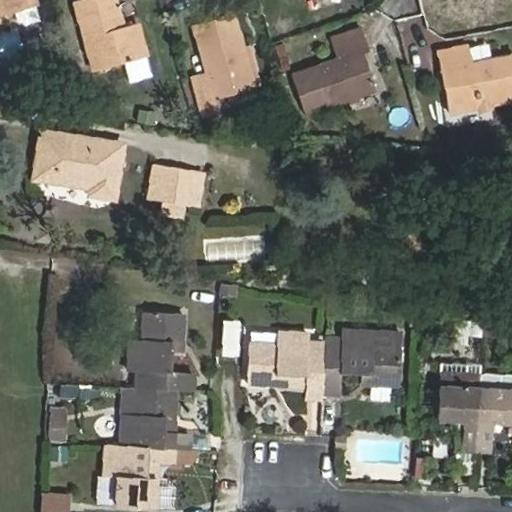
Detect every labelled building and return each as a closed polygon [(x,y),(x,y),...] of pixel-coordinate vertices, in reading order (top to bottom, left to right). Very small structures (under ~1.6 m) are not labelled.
[(0,0),(0,2),(4,15),(35,5),(33,0),(0,0)] [(114,0),(85,0),(75,3),(93,70),(146,56),(137,22),(122,26),(114,0)] [(233,15),(194,27),(208,74),(193,78),(204,114),(217,110),(213,96),(258,83),(247,47),(243,49),(233,15)] [(363,53),(369,51),(361,28),(330,39),(337,59),(291,75),(305,114),(376,88),(363,53)] [(468,45),(437,51),(449,111),(511,98),(511,55),(472,63),(468,45)] [(122,144),(41,131),(34,178),(90,186),(89,193),(114,197),(122,144)] [(155,167),(150,197),(159,198),(181,201),(186,202),(191,172),(155,167)] [(159,198),(157,213),(179,216),(181,201),(159,198)] [(182,313),(144,311),(142,339),(130,338),(128,371),(137,371),(136,387),(175,389),(193,390),(194,374),(170,373),(172,341),(181,341),(182,313)] [(372,373),(372,382),(399,384),(401,345),(374,344),(374,331),(341,330),(341,338),(325,337),(323,393),(340,394),(341,372),(372,373)] [(325,337),(317,337),(317,342),(309,342),(310,334),(276,332),(276,344),(248,343),(246,382),(274,383),(275,374),(307,375),(306,397),(323,398),(323,393),(325,337)] [(476,450),(479,372),(467,371),(467,364),(440,363),(437,418),(463,419),(461,449),(476,450)] [(511,373),(479,372),(476,450),(490,450),(492,421),(511,421),(511,373)] [(136,387),(135,414),(122,413),(121,445),(174,448),(189,449),(190,433),(173,432),(164,431),(165,415),(174,416),(175,389),(136,387)] [(65,411),(50,411),(48,437),(63,438),(65,411)] [(174,416),(165,415),(164,431),(173,432),(174,416)] [(345,437),(335,437),(345,447),(345,437)] [(121,445),(106,444),(104,475),(117,476),(116,505),(155,507),(156,478),(147,478),(147,462),(173,463),(174,448),(121,445)] [(415,457),(414,476),(429,476),(430,458),(415,457)] [(164,479),(156,478),(155,507),(170,507),(171,485),(164,479)] [(70,511),(72,492),(42,490),(40,511),(70,511)]
